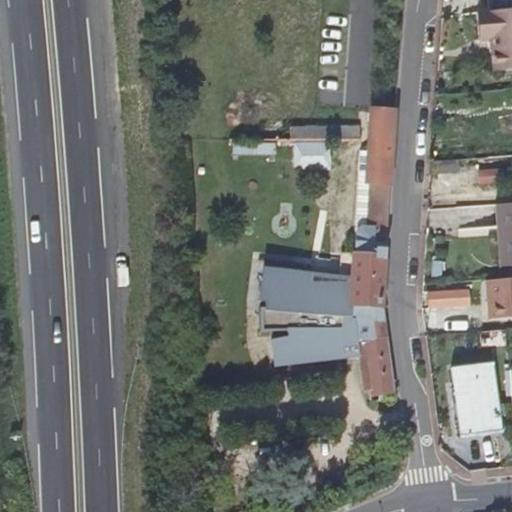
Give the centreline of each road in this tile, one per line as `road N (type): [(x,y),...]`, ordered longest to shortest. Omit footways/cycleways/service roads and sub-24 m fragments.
road 1 (primary): [(26,0),(60,511)]
road 2 (primary): [(101,511),(67,0)]
road 3 (residential): [(428,496),(394,335),(416,0)]
